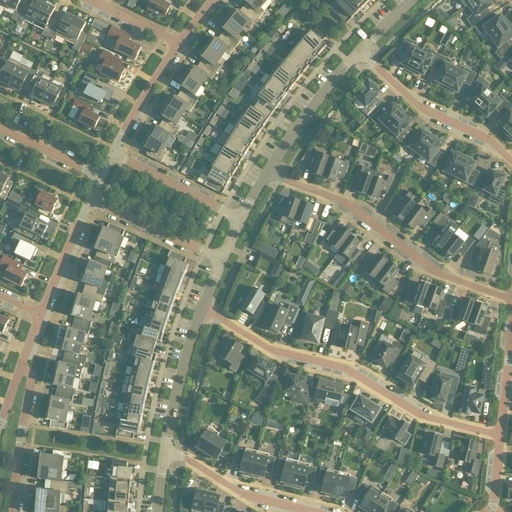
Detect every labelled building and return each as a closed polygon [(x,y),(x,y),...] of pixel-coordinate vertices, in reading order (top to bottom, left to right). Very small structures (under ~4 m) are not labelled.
[(6,7),(9,0),(0,0),(0,6),(5,9),(6,7)] [(17,22),(25,7),(19,5),(21,0),(9,0),(6,7),(16,11),(12,19),(17,22)] [(37,21),(45,4),(43,3),(44,2),(40,0),(34,0),(30,10),(25,7),(17,22),(23,25),(27,17),(37,21)] [(165,18),(171,6),(165,3),(166,0),(145,0),(152,3),(148,10),(165,18)] [(245,10),(258,20),(265,12),(261,8),(265,4),(260,0),(244,0),(249,5),(245,10)] [(329,8),(347,24),(360,11),(349,0),(342,0),(338,4),(335,2),(329,8)] [(349,0),(360,11),(368,3),(365,0),(349,0)] [(473,28),(475,26),(491,14),(488,9),(493,5),(491,2),(492,0),(478,0),(469,7),(474,15),(467,20),(473,28)] [(48,37),(55,22),(50,19),(56,8),(48,4),(47,5),(45,4),(37,21),(35,25),(45,30),(43,34),(48,37)] [(278,12),(284,17),(291,9),(285,4),(278,12)] [(227,18),(242,30),(246,25),(251,29),(258,20),(245,10),(241,15),(236,10),(235,12),(233,10),(227,18)] [(66,40),(76,19),(73,18),(74,17),(66,13),(61,25),(55,22),(48,37),(54,40),(56,35),(66,40)] [(491,38),(510,25),(505,18),(503,19),(500,16),(495,19),(491,14),(475,26),(480,33),(485,30),(491,38)] [(223,37),(227,40),(236,47),(243,38),(239,35),(242,30),(227,18),(221,25),(223,26),(222,28),(227,32),(223,37)] [(76,19),(66,40),(75,45),(73,49),(79,52),(86,37),(81,34),(86,22),(79,19),(78,20),(76,19)] [(109,25),(108,25),(106,24),(103,22),(101,26),(99,30),(105,33),(109,25)] [(281,34),(287,28),(283,25),(278,31),(281,34)] [(504,55),(511,47),(511,42),(510,41),(511,38),(511,27),(510,25),(491,38),(498,48),(497,48),(499,51),(496,54),(501,59),(504,56),(504,55)] [(136,60),(142,48),(129,42),(132,36),(113,27),(107,38),(119,43),(115,50),(136,60)] [(303,42),(319,55),(327,46),(322,42),(326,37),(316,28),(311,33),(303,42)] [(92,45),(96,37),(89,34),(86,42),(92,45)] [(274,44),(279,37),(275,34),(270,41),(274,44)] [(205,46),(221,58),(225,53),(229,56),(236,47),(227,40),(223,37),(220,42),(214,38),(213,40),(211,38),(205,46)] [(450,40),(445,38),(441,44),(445,47),(450,40)] [(400,51),(406,54),(401,64),(405,66),(404,68),(411,72),(422,52),(415,48),(416,44),(406,39),(400,51)] [(296,51),(311,64),(319,55),(303,42),(296,51)] [(84,51),(87,52),(90,45),(84,43),(80,52),(82,53),(84,51)] [(274,50),(271,47),(267,43),(262,50),(270,56),(274,50)] [(202,66),(215,75),(222,66),(218,63),(221,58),(205,46),(199,53),(201,55),(200,56),(206,61),(202,66)] [(288,60),(304,73),(311,64),(296,51),(288,60)] [(435,68),(441,56),(431,51),(429,55),(422,52),(411,72),(419,76),(420,74),(424,76),(429,65),(435,68)] [(126,73),(125,71),(125,70),(113,64),(116,58),(104,52),(98,63),(104,66),(101,73),(119,82),(122,77),(124,77),(126,73)] [(259,63),(264,56),(260,53),(255,60),(259,63)] [(446,90),(456,69),(449,65),(451,61),(441,56),(435,68),(441,71),(435,82),(439,84),(438,86),(446,90)] [(3,58),(0,63),(0,76),(1,77),(0,78),(0,81),(4,84),(5,85),(7,87),(9,88),(20,64),(10,59),(8,61),(3,58)] [(281,69),(297,82),(304,73),(288,60),(285,58),(278,67),(281,69)] [(251,72),(256,66),(252,63),(247,69),(251,72)] [(28,90),(35,74),(30,71),(31,69),(20,64),(9,88),(11,89),(12,89),(15,89),(20,92),(22,87),(28,90)] [(184,75),(201,86),(207,77),(212,80),(215,75),(202,66),(199,71),(193,67),(192,69),(190,67),(184,75)] [(274,79),(290,91),(297,82),(281,69),(274,79)] [(456,69),(446,90),(453,94),(454,91),(458,93),(464,83),(470,86),(476,74),(465,69),(464,73),(456,69)] [(37,72),(35,74),(28,90),(34,93),(32,97),(36,99),(38,101),(39,103),(42,104),(53,80),(37,72)] [(109,102),(114,93),(104,88),(103,88),(97,85),(100,79),(87,73),(82,83),(90,86),(85,95),(102,103),(103,100),(109,102)] [(183,95),(196,104),(199,99),(195,96),(201,86),(184,75),(179,83),(181,84),(180,86),(186,90),(183,95)] [(263,86),(283,100),(290,91),(274,79),(270,76),(263,86)] [(476,111),(492,94),(486,88),(489,85),(481,77),(472,87),(477,92),(469,100),(472,103),(470,105),(476,111)] [(61,106),(69,90),(63,87),(64,85),(53,80),(42,104),(43,105),(45,105),(48,105),(53,107),(55,103),(61,106)] [(363,108),(365,107),(366,108),(363,111),(368,116),(381,103),(376,98),(380,93),(377,90),(379,88),(371,81),(363,88),(364,89),(355,98),(356,99),(355,100),(355,101),(355,102),(355,104),(355,106),(357,108),(358,109),(360,109),(362,109),(363,108)] [(257,104),(272,115),(283,100),(263,86),(256,95),(261,99),(257,104)] [(509,104),(501,96),(498,99),(492,94),(476,111),(483,117),(484,115),(488,118),(496,109),(500,114),(509,104)] [(165,105),(182,115),(186,110),(190,113),(196,104),(183,95),(179,100),(173,96),(172,98),(170,97),(165,105)] [(76,100),(73,105),(79,108),(74,119),(94,129),(100,118),(88,112),(91,107),(76,100)] [(505,137),(511,129),(511,100),(511,101),(509,104),(500,114),(505,118),(497,127),(500,130),(498,131),(505,137)] [(245,119),(261,130),(272,115),(257,104),(253,110),(248,106),(241,116),(245,119)] [(164,125),(178,133),(181,128),(176,125),(182,115),(165,105),(160,113),(162,114),(161,116),(167,120),(164,125)] [(388,129),(404,112),(398,106),(396,108),(393,105),(389,110),(384,105),(371,119),(376,124),(379,121),(388,129)] [(220,116),(225,109),(221,107),(216,114),(220,116)] [(403,143),(413,132),(407,127),(412,123),(409,120),(410,118),(404,112),(388,129),(397,137),(397,138),(403,143)] [(214,127),(218,120),(214,117),(210,124),(214,127)] [(366,120),(362,117),(357,122),(361,126),(366,120)] [(238,128),(255,140),(261,130),(245,119),(238,128)] [(361,126),(357,122),(352,128),(356,131),(361,126)] [(147,136),(165,145),(170,136),(175,138),(178,133),(164,125),(161,130),(155,127),(154,129),(152,127),(147,136)] [(229,136),(249,149),(255,140),(238,128),(235,126),(229,136)] [(207,137),(212,130),(208,127),(203,134),(207,137)] [(196,141),(198,134),(189,131),(186,138),(196,141)] [(419,155),(433,137),(427,132),(425,134),(422,131),(418,136),(413,132),(403,143),(409,148),(410,148),(419,155)] [(165,145),(147,136),(142,144),(144,145),(143,147),(150,150),(147,156),(161,163),(166,153),(161,151),(165,145)] [(222,146),(243,159),(249,149),(229,136),(222,146)] [(436,168),(444,156),(438,152),(442,147),(439,144),(440,142),(433,137),(419,155),(429,163),(436,168)] [(201,147),(205,140),(201,138),(197,145),(201,147)] [(216,142),(211,151),(217,154),(221,146),(216,142)] [(359,152),(367,155),(370,147),(362,143),(359,152)] [(220,158),(237,169),(243,159),(222,146),(216,156),(220,158)] [(195,148),(191,155),(195,157),(199,150),(195,148)] [(314,165),(311,174),(323,178),(330,158),(319,154),(319,152),(313,149),(308,163),(314,165)] [(455,177),(465,156),(457,153),(456,155),(452,153),(450,159),(444,156),(436,168),(444,173),(444,172),(455,177)] [(196,158),(195,157),(191,155),(189,159),(185,166),(191,169),(196,158)] [(466,183),(473,186),(479,173),(473,170),(476,164),(472,162),(473,160),(465,156),(455,177),(466,183)] [(214,169),(231,179),(237,169),(220,158),(214,169)] [(349,162),(342,160),(342,162),(330,158),(323,178),(335,182),(338,174),(344,176),(349,162)] [(360,167),(356,178),(361,180),(357,192),(367,196),(376,173),(360,167)] [(205,186),(222,195),(231,179),(214,169),(208,179),(205,186)] [(9,178),(4,176),(3,173),(1,172),(0,171),(0,198),(5,201),(12,185),(7,183),(9,178)] [(503,205),(504,192),(499,190),(502,185),(507,176),(496,171),(495,173),(492,171),(489,177),(483,175),(476,188),(483,191),(492,195),(490,199),(503,205)] [(388,190),(392,178),(376,173),(367,196),(378,200),(382,188),(388,190)] [(52,213),(54,208),(56,208),(58,204),(57,202),(58,201),(56,200),(56,198),(54,198),(48,196),(49,194),(39,189),(36,195),(37,198),(39,199),(36,205),(52,213)] [(397,200),(402,204),(393,215),(404,223),(417,206),(410,201),(413,197),(405,190),(397,200)] [(20,204),(23,198),(12,192),(8,199),(20,204)] [(471,197),(468,203),(475,206),(477,203),(475,198),(471,197)] [(276,220),(287,224),(288,219),(295,221),(302,202),(290,198),(286,209),(280,207),(276,220)] [(20,205),(8,199),(5,206),(16,212),(15,215),(24,219),(29,209),(19,205),(20,205)] [(302,202),(295,221),(302,224),(300,229),(311,233),(315,220),(310,218),(314,207),(302,202)] [(427,223),(434,214),(426,207),(423,211),(417,206),(404,223),(414,231),(422,220),(427,223)] [(15,232),(34,241),(37,236),(42,238),(48,227),(37,222),(38,220),(27,215),(23,225),(19,224),(15,232)] [(441,232),(432,242),(443,250),(454,235),(447,230),(452,225),(448,222),(449,221),(443,217),(435,227),(441,232)] [(317,221),(312,236),(317,238),(324,223),(317,221)] [(125,230),(109,223),(107,230),(102,228),(98,238),(121,248),(125,238),(122,237),(125,230)] [(325,242),(330,246),(331,245),(339,251),(351,236),(351,237),(352,236),(343,229),(337,237),(332,233),(325,242)] [(489,229),(484,235),(492,242),(497,235),(489,229)] [(479,241),(483,235),(478,231),(473,237),(479,241)] [(34,242),(15,233),(11,241),(20,245),(15,255),(31,263),(38,250),(31,247),(34,242)] [(467,252),(475,241),(469,237),(464,243),(454,235),(443,250),(453,258),(461,247),(467,252)] [(343,265),(348,269),(359,254),(354,251),(360,243),(351,237),(351,236),(339,251),(334,258),(344,265),(343,265)] [(115,257),(117,257),(121,248),(98,238),(93,249),(98,251),(96,257),(112,263),(115,257)] [(496,261),(498,255),(488,251),(491,242),(482,238),(473,250),(471,256),(478,259),(481,260),(477,272),(490,276),(493,268),(495,268),(497,262),(496,261)] [(260,253),(264,246),(257,242),(256,242),(253,249),(260,253)] [(185,274),(189,266),(184,264),(187,258),(171,251),(168,258),(170,259),(167,267),(185,274)] [(358,271),(364,275),(366,272),(376,280),(389,263),(378,255),(371,265),(366,261),(358,271)] [(19,263),(5,256),(0,265),(0,268),(8,272),(4,279),(21,287),(28,274),(16,268),(19,263)] [(104,278),(107,268),(110,269),(112,263),(96,257),(93,263),(89,261),(85,272),(104,278)] [(305,260),(300,257),(294,269),(299,271),(305,260)] [(308,271),(312,266),(307,262),(304,267),(308,271)] [(271,275),(279,278),(284,267),(276,263),(271,275)] [(391,281),(399,271),(389,263),(376,280),(385,287),(383,290),(389,294),(396,285),(391,281)] [(163,276),(182,283),(185,274),(167,267),(163,276)] [(110,280),(104,278),(85,272),(81,282),(86,284),(84,290),(104,297),(110,280)] [(332,287),(336,290),(348,275),(344,272),(332,287)] [(160,284),(178,291),(182,283),(163,276),(160,284)] [(307,278),(300,295),(307,298),(315,281),(307,278)] [(346,294),(352,287),(345,282),(340,289),(346,294)] [(408,292),(404,303),(412,306),(413,303),(424,307),(431,287),(419,283),(415,294),(408,292)] [(157,293),(166,296),(175,300),(178,291),(160,284),(157,293)] [(439,303),(443,291),(431,287),(424,307),(436,311),(435,314),(442,317),(446,305),(439,303)] [(265,296),(254,289),(241,309),(253,316),(265,296)] [(74,305),(93,311),(96,301),(102,303),(104,297),(84,290),(82,296),(77,295),(74,305)] [(154,302),(172,308),(175,300),(166,296),(157,293),(154,302)] [(125,302),(129,303),(133,304),(134,301),(131,297),(127,295),(125,302)] [(380,308),(386,313),(393,303),(387,299),(380,308)] [(455,309),(450,323),(456,325),(458,319),(469,323),(477,301),(471,299),(471,302),(464,299),(461,311),(455,309)] [(474,331),(485,335),(490,321),(484,319),(488,308),(482,306),(483,303),(477,301),(469,323),(476,326),(474,331)] [(151,310),(161,314),(169,317),(172,308),(154,302),(151,310)] [(73,324),(90,329),(92,322),(89,321),(93,311),(74,305),(70,316),(75,317),(73,324)] [(298,309),(291,306),(288,312),(274,306),(264,328),(279,334),(284,321),(292,324),(298,309)] [(112,310),(110,317),(116,319),(118,313),(112,310)] [(148,319),(166,325),(169,317),(161,314),(151,310),(148,319)] [(334,330),(338,312),(328,310),(324,328),(334,330)] [(371,323),(378,325),(381,312),(374,310),(371,323)] [(0,331),(3,333),(9,321),(0,316),(0,331)] [(317,343),(323,320),(308,316),(302,340),(317,343)] [(145,328),(164,334),(166,325),(148,319),(145,328)] [(337,347),(354,351),(355,345),(362,347),(367,324),(355,321),(353,328),(342,326),(337,347)] [(64,339),(83,345),(86,334),(88,335),(90,329),(73,324),(71,330),(67,328),(64,339)] [(135,342),(155,347),(157,341),(161,343),(164,334),(145,328),(142,336),(137,335),(135,342)] [(399,340),(406,344),(412,334),(404,330),(399,340)] [(235,373),(243,361),(237,357),(243,348),(230,340),(230,341),(225,338),(219,347),(224,350),(220,357),(228,362),(225,366),(235,373)] [(85,363),(87,356),(80,355),(83,345),(64,339),(61,350),(66,352),(64,358),(85,363)] [(131,357),(136,358),(155,364),(157,355),(153,353),(155,347),(135,342),(131,357)] [(386,368),(392,358),(397,360),(404,347),(394,342),(391,347),(384,343),(378,354),(373,352),(369,359),(386,368)] [(456,371),(458,372),(462,373),(464,366),(469,351),(462,349),(457,364),(456,371)] [(116,360),(118,354),(114,353),(110,351),(108,358),(116,360)] [(265,384),(273,389),(277,378),(272,374),(275,368),(268,364),(263,361),(257,357),(248,370),(254,374),(252,377),(259,381),(261,378),(266,382),(265,384)] [(429,379),(436,364),(423,357),(420,363),(411,357),(407,363),(406,362),(402,368),(403,369),(398,377),(402,380),(401,381),(409,387),(410,385),(413,387),(421,374),(429,379)] [(88,368),(89,364),(85,363),(64,358),(62,364),(58,363),(55,374),(74,378),(75,378),(80,379),(82,369),(83,369),(84,367),(88,368)] [(134,367),(153,372),(155,364),(136,358),(134,367)] [(131,376),(142,379),(150,381),(153,372),(134,367),(131,376)] [(441,404),(443,403),(445,404),(448,393),(455,395),(460,378),(451,376),(441,373),(440,378),(438,377),(436,384),(434,383),(432,392),(434,393),(432,400),(434,401),(435,402),(441,404)] [(56,392),(73,396),(75,389),(72,388),(74,378),(55,374),(53,385),(58,386),(56,392)] [(281,389),(285,391),(285,393),(293,395),(291,401),(307,405),(311,388),(304,386),(306,380),(298,378),(299,376),(291,374),(291,376),(289,376),(287,384),(282,383),(281,389)] [(129,385),(148,390),(150,381),(142,379),(131,376),(129,385)] [(325,405),(338,408),(345,411),(350,396),(341,393),(343,387),(320,381),(316,399),(326,401),(325,405)] [(127,394),(136,397),(146,399),(148,390),(129,385),(127,394)] [(484,397),(474,394),(475,389),(467,387),(461,410),(463,411),(463,413),(470,415),(471,413),(480,415),(484,397)] [(48,409),(68,412),(69,402),(72,402),(73,396),(56,392),(55,399),(50,398),(48,409)] [(125,403),(144,408),(146,399),(136,397),(127,394),(125,403)] [(360,396),(351,411),(357,415),(354,419),(363,424),(365,420),(372,424),(381,409),(360,396)] [(123,413),(133,414),(143,416),(144,408),(125,403),(123,413)] [(68,412),(48,409),(46,420),(51,421),(50,428),(67,430),(68,425),(68,423),(66,423),(68,412)] [(121,422),(141,425),(143,416),(133,414),(123,413),(121,422)] [(253,414),(250,422),(262,426),(264,418),(253,414)] [(81,432),(89,433),(92,417),(84,415),(81,432)] [(391,417),(382,431),(384,432),(382,435),(382,437),(389,441),(391,440),(392,438),(399,443),(399,442),(405,446),(411,436),(405,432),(409,427),(401,422),(401,423),(391,417)] [(283,422),(273,420),(268,419),(266,424),(266,427),(281,430),(283,422)] [(117,430),(116,437),(134,440),(135,434),(139,434),(141,425),(121,422),(120,430),(117,430)] [(202,426),(194,439),(199,443),(196,448),(200,450),(199,452),(205,456),(217,437),(219,434),(209,428),(208,429),(202,426)] [(366,427),(358,439),(360,441),(357,446),(364,449),(374,433),(366,427)] [(422,454),(430,456),(432,459),(430,466),(442,469),(445,457),(438,455),(443,438),(441,437),(441,434),(435,433),(433,435),(427,434),(425,441),(423,442),(422,447),(423,449),(422,454)] [(216,461),(220,455),(225,459),(233,445),(228,442),(227,444),(217,437),(205,456),(211,460),(212,458),(216,461)] [(459,453),(457,460),(466,463),(467,465),(465,472),(477,475),(480,463),(473,461),(478,444),(462,440),(461,446),(459,445),(457,452),(459,453)] [(239,450),(236,465),(242,466),(240,472),(245,473),(244,475),(251,477),(258,452),(246,449),(246,451),(239,450)] [(71,460),(72,454),(54,451),(53,457),(42,456),(42,458),(40,457),(39,467),(62,470),(65,470),(67,469),(68,459),(71,460)] [(263,478),(265,472),(271,474),(275,458),(269,457),(269,455),(258,452),(251,477),(258,479),(259,477),(263,478)] [(397,464),(398,464),(405,466),(407,460),(399,458),(397,464)] [(282,477),(281,482),(285,484),(285,486),(292,487),(298,462),(287,459),(286,461),(280,460),(276,475),(282,477)] [(111,460),(110,467),(112,467),(111,478),(131,481),(132,474),(133,474),(134,469),(127,469),(128,462),(111,460)] [(312,484),(316,469),(309,467),(310,465),(298,462),(292,487),(299,489),(300,487),(304,488),(306,482),(312,484)] [(395,474),(400,467),(393,464),(389,471),(395,474)] [(50,486),(68,488),(68,482),(60,481),(62,470),(39,467),(38,477),(40,478),(40,479),(50,480),(50,486)] [(317,485),(323,487),(322,493),(326,494),(326,496),(333,498),(339,472),(327,470),(327,471),(321,470),(317,485)] [(434,478),(441,480),(443,473),(436,471),(434,478)] [(350,477),(351,475),(339,472),(333,498),(340,499),(340,498),(345,499),(346,493),(352,494),(356,479),(350,477)] [(110,490),(130,492),(131,481),(111,478),(110,490)] [(469,482),(462,480),(460,487),(460,488),(467,490),(467,491),(469,492),(469,494),(474,495),(475,493),(478,484),(469,482)] [(35,503),(60,505),(61,493),(67,494),(68,488),(50,486),(49,492),(38,491),(38,493),(36,493),(35,503)] [(366,486),(358,499),(363,502),(360,508),(364,510),(363,511),(371,511),(383,494),(372,487),(371,489),(366,486)] [(84,496),(90,496),(90,494),(93,494),(93,488),(90,488),(85,487),(84,496)] [(109,501),(129,503),(130,492),(110,490),(109,501)] [(190,511),(204,511),(209,492),(202,490),(201,492),(197,491),(195,497),(189,495),(185,511),(190,511)] [(223,511),(225,504),(219,503),(220,497),(216,496),(216,494),(209,492),(204,511),(223,511)] [(392,511),(397,505),(392,502),(393,500),(383,494),(371,511),(392,511)] [(105,502),(105,510),(108,511),(107,511),(128,511),(129,503),(109,501),(108,502),(105,502)] [(59,511),(60,505),(35,503),(34,511),(59,511)]
